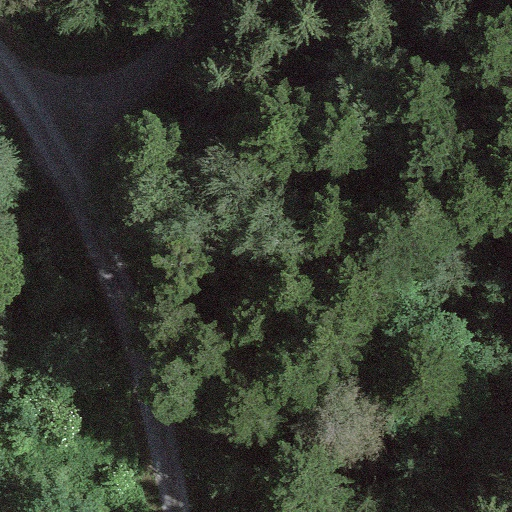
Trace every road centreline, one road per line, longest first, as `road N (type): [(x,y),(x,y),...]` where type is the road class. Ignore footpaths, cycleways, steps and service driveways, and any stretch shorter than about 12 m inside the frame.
road 1 (track): [(169,511),(122,297),(69,174),(0,71)]
road 2 (track): [(69,174),(225,0)]
